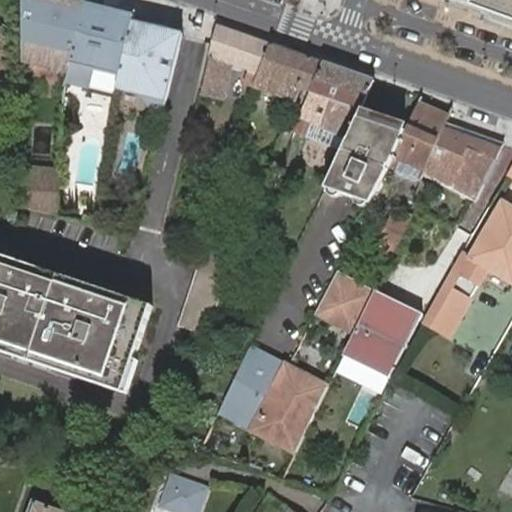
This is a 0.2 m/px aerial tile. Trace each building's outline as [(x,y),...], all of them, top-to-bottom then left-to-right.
[(84,0),(21,0),(21,55),(68,66),(83,4),(84,0)] [(511,0),(467,0),(483,6),(511,15),(511,0)] [(136,16),(83,4),(68,66),(66,80),(118,91),(134,23),(136,16)] [(165,110),(183,35),(134,23),(118,91),(146,98),(150,107),(165,110)] [(272,45),(217,26),(213,45),(201,94),(223,100),(226,91),(227,86),(232,65),(251,72),(246,85),(255,88),(261,75),(272,45)] [(0,79),(8,82),(16,44),(14,43),(15,34),(5,31),(0,29),(0,79)] [(288,99),(295,102),(300,89),(312,59),(272,45),(261,75),(255,88),(262,90),(263,91),(275,94),(279,96),(288,99)] [(295,102),(279,142),(292,147),(298,133),(303,119),(313,93),(325,63),(312,59),(300,89),(295,102)] [(303,119),(298,133),(306,137),(312,123),(349,140),(350,137),(360,115),(361,113),(375,81),(325,63),(313,93),(303,119)] [(420,103),(408,132),(396,157),(390,169),(395,172),(402,159),(426,170),(437,146),(441,134),(446,124),(449,116),(420,103)] [(342,153),(337,166),(333,173),(326,188),(341,194),(372,205),(377,194),(383,183),(390,169),(396,157),(408,132),(375,121),(360,115),(350,137),(349,140),(342,153)] [(19,134),(20,124),(8,121),(8,134),(8,152),(7,165),(19,165),(19,152),(19,134)] [(312,123),(306,137),(342,153),(349,140),(312,123)] [(496,161),(504,145),(446,124),(441,134),(437,146),(466,157),(470,148),(496,161)] [(298,133),(292,147),(301,150),(306,137),(298,133)] [(430,178),(475,200),(484,183),(461,171),(466,157),(437,146),(426,170),(424,174),(430,178)] [(484,183),(496,161),(470,148),(466,157),(461,171),(484,183)] [(402,159),(395,172),(421,182),(424,174),(426,170),(402,159)] [(63,167),(22,164),(20,205),(63,217),(63,167)] [(5,171),(0,171),(0,202),(13,206),(15,206),(16,172),(5,171)] [(415,196),(422,199),(430,178),(424,174),(421,182),(415,196)] [(178,199),(173,225),(189,228),(195,202),(178,199)] [(463,275),(480,284),(483,280),(486,275),(490,267),(494,270),(511,279),(511,209),(505,206),(502,211),(474,259),(464,253),(454,270),(463,275)] [(396,251),(413,218),(396,209),(380,243),(396,251)] [(218,256),(236,260),(239,247),(221,243),(218,256)] [(179,326),(206,336),(237,261),(236,260),(218,256),(204,252),(203,255),(179,326)] [(0,342),(127,385),(135,360),(153,307),(0,256),(0,342)] [(376,291),(338,270),(317,311),(355,333),(373,297),(376,291)] [(463,275),(454,270),(444,287),(422,325),(451,342),(474,304),(453,292),(463,275)] [(471,301),(480,284),(463,275),(453,292),(471,301)] [(418,312),(376,291),(373,297),(421,320),(424,314),(418,312)] [(373,297),(355,333),(352,340),(346,351),(393,374),(399,362),(421,320),(373,297)] [(139,362),(135,360),(127,385),(0,342),(0,351),(128,395),(139,362)] [(288,366),(251,347),(220,412),(255,430),(288,366)] [(288,366),(255,430),(296,452),(328,387),(288,366)] [(199,511),(208,485),(166,472),(153,511),(199,511)] [(61,511),(35,502),(31,511),(61,511)]
